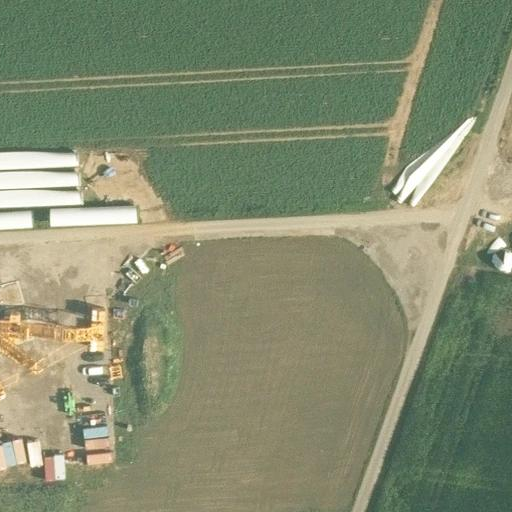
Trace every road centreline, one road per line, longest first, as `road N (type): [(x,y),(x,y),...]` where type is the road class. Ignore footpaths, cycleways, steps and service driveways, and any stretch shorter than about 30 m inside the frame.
road 1 (unclassified): [(0,250),(468,229)]
road 2 (unclassified): [(468,229),(370,511)]
road 3 (unclassified): [(511,88),(468,229)]
